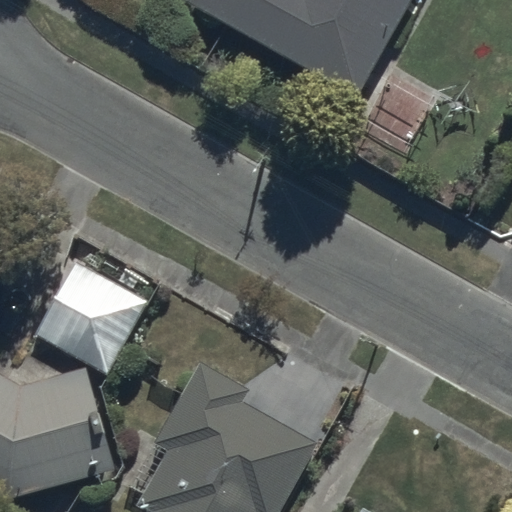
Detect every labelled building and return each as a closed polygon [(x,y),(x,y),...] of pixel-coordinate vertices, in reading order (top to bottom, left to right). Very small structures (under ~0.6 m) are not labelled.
[(189,0),(187,4),(358,103),(416,0),(189,0)] [(78,262),(36,333),(106,374),(148,303),(78,262)] [(147,509),(145,511),(283,511),(317,451),(244,410),(254,391),(202,362),(155,446),(166,453),(138,504),(147,509)] [(0,378),(0,494),(7,499),(115,474),(92,376),(23,392),(0,378)] [(383,511),(359,499),(352,511),(383,511)]
